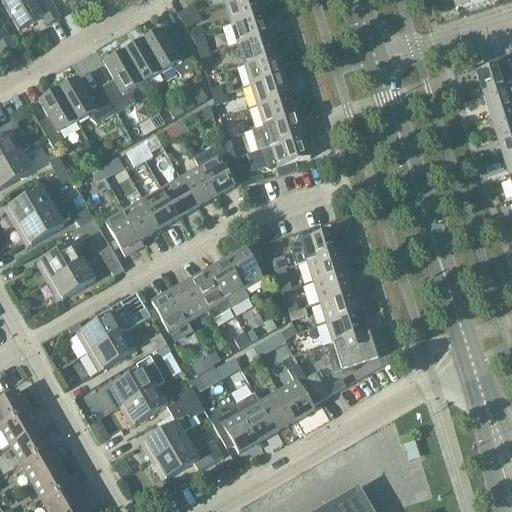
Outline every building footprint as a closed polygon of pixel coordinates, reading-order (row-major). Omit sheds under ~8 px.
[(6,0),(2,3),(19,33),(44,18),(49,26),(60,20),(48,0),(35,0),(34,0),(6,0)] [(232,26),(265,16),(259,0),(243,0),(225,6),(232,26)] [(490,1),(489,0),(452,0),(457,13),(458,12),(458,11),(490,1)] [(178,16),(182,24),(197,14),(193,7),(178,16)] [(197,14),(182,24),(186,31),(202,22),(197,14)] [(265,16),(232,26),(238,47),(271,36),(265,16)] [(0,49),(2,53),(13,47),(0,24),(0,49)] [(143,44),(162,76),(173,70),(181,79),(197,69),(192,53),(187,45),(174,52),(163,32),(143,44)] [(204,36),(194,39),(197,50),(208,47),(204,36)] [(271,36),(238,47),(245,67),(278,57),(271,36)] [(124,54),(143,87),(162,76),(143,44),(124,54)] [(200,58),(210,55),(208,47),(197,50),(200,58)] [(103,93),(116,116),(136,105),(132,93),(143,87),(124,54),(105,66),(116,86),(103,93)] [(210,55),(200,58),(203,66),(213,63),(210,55)] [(511,56),(486,65),(488,72),(478,75),(478,74),(477,75),(484,97),(511,87),(511,56)] [(278,57),(245,67),(251,88),(284,78),(278,57)] [(284,78),(251,88),(258,109),(291,98),(284,78)] [(59,92),(78,125),(88,118),(97,127),(116,116),(103,93),(90,101),(78,81),(59,92)] [(511,87),(484,97),(490,118),(511,110),(511,87)] [(214,100),(224,96),(221,88),(211,92),(214,100)] [(78,125),(59,92),(39,104),(51,123),(41,129),(54,152),(65,146),(59,135),(78,125)] [(224,96),(214,100),(217,108),(227,105),(224,96)] [(189,98),(179,104),(185,115),(196,109),(189,98)] [(291,98),(258,109),(264,129),(297,119),(291,98)] [(180,108),(170,114),(175,122),(185,116),(180,108)] [(210,108),(195,116),(201,127),(213,119),(210,108)] [(511,110),(490,118),(497,138),(511,133),(511,110)] [(297,119),(264,129),(253,133),(259,153),(271,149),(271,150),(304,139),(297,119)] [(0,167),(21,155),(31,150),(15,122),(0,131),(0,132),(4,140),(0,142),(0,167)] [(175,128),(180,138),(188,133),(182,124),(175,128)] [(235,124),(223,128),(227,141),(240,137),(235,124)] [(180,138),(175,128),(167,133),(173,142),(180,138)] [(511,133),(497,138),(503,159),(511,156),(511,133)] [(271,150),(271,149),(259,153),(265,170),(271,173),(311,160),(304,139),(271,150)] [(230,144),(222,146),(228,163),(236,160),(230,144)] [(137,150),(143,159),(150,155),(145,146),(137,150)] [(143,159),(137,150),(130,154),(135,164),(143,159)] [(21,155),(0,167),(0,192),(32,174),(21,155)] [(511,156),(503,159),(510,179),(511,178),(511,156)] [(58,159),(50,164),(55,172),(63,168),(58,159)] [(199,170),(216,200),(235,189),(218,159),(199,170)] [(110,173),(113,177),(124,170),(119,161),(107,167),(110,173)] [(298,173),(296,165),(278,171),(276,171),(279,179),(298,173)] [(100,172),(105,181),(113,177),(110,173),(107,167),(100,172)] [(63,169),(47,178),(57,194),(60,192),(72,185),(63,169)] [(216,200),(199,170),(180,181),(197,210),(216,200)] [(105,181),(100,172),(92,176),(98,185),(105,181)] [(197,210),(180,181),(161,191),(179,221),(197,210)] [(20,229),(53,210),(42,191),(9,210),(20,229)] [(143,202),(160,232),(179,221),(161,191),(143,202)] [(124,213),(141,243),(160,232),(143,202),(124,213)] [(53,210),(20,229),(31,248),(64,229),(53,210)] [(80,230),(94,222),(87,211),(74,219),(80,230)] [(141,243),(124,213),(105,224),(122,254),(141,243)] [(80,230),(70,236),(76,247),(100,233),(94,222),(80,230)] [(315,230),(300,235),(303,243),(318,238),(315,230)] [(340,254),(334,233),(318,238),(303,243),(294,245),(291,251),(297,268),(308,264),(340,254)] [(52,283),(84,264),(73,245),(41,264),(52,283)] [(110,250),(100,255),(114,280),(124,274),(110,250)] [(227,262),(245,292),(264,281),(247,251),(227,262)] [(308,264),(314,285),(347,275),(340,254),(308,264)] [(250,301),(245,292),(227,262),(209,273),(231,312),(250,301)] [(84,264),(52,283),(63,302),(95,283),(84,264)] [(286,271),(276,274),(279,282),(289,279),(286,271)] [(190,284),(207,314),(212,322),(231,312),(209,273),(190,284)] [(314,285),(321,305),(353,295),(347,275),(314,285)] [(207,314),(190,284),(171,295),(188,325),(207,314)] [(188,325),(171,295),(152,306),(169,336),(188,325)] [(360,316),(353,295),(321,305),(327,326),(360,316)] [(289,316),(299,312),(297,304),(287,307),(289,316)] [(92,354),(125,335),(151,320),(146,311),(130,320),(124,310),(114,316),(111,312),(97,320),(99,324),(81,335),(92,354)] [(299,312),(289,316),(292,324),(302,320),(299,312)] [(366,336),(360,316),(327,326),(334,346),(366,336)] [(271,322),(264,326),(269,335),(277,331),(271,322)] [(293,328),(284,333),(288,341),(298,336),(293,328)] [(245,337),(251,346),(258,342),(253,332),(245,337)] [(125,335),(92,354),(103,373),(136,354),(125,335)] [(157,352),(166,347),(161,336),(140,348),(146,359),(157,352)] [(251,346),(245,337),(245,336),(234,342),(240,352),(251,346)] [(280,336),(268,343),(273,352),(285,345),(284,343),(280,336)] [(377,356),(370,348),(366,336),(334,346),(326,349),(333,372),(377,356)] [(171,354),(166,347),(157,352),(162,360),(171,354)] [(254,351),(259,360),(266,356),(261,347),(254,351)] [(259,360),(254,351),(246,355),(251,365),(259,360)] [(208,358),(213,368),(221,363),(215,354),(208,358)] [(199,379),(215,370),(213,368),(208,358),(192,367),(199,379)] [(124,408),(156,390),(150,379),(158,374),(150,361),(137,368),(140,374),(113,389),(124,408)] [(278,394),(296,424),(315,413),(313,409),(320,405),(306,381),(297,367),(288,372),(295,384),(278,394)] [(216,373),(221,382),(229,378),(224,368),(216,373)] [(206,391),(221,382),(216,373),(215,370),(199,379),(206,391)] [(306,381),(320,405),(330,399),(316,375),(306,381)] [(0,385),(0,389),(3,395),(21,385),(17,377),(0,385)] [(341,381),(328,389),(333,397),(339,394),(346,389),(345,388),(342,382),(341,381)] [(172,417),(198,402),(192,391),(174,401),(170,394),(162,399),(156,390),(124,408),(135,427),(167,409),(172,417)] [(0,429),(29,413),(18,394),(0,404),(0,429)] [(278,394),(260,405),(277,434),(296,424),(278,394)] [(236,407),(237,408),(258,445),(277,434),(260,405),(255,396),(236,407)] [(198,402),(172,417),(176,426),(145,444),(156,463),(188,444),(183,435),(192,430),(188,423),(205,413),(198,402)] [(258,445),(237,408),(230,408),(225,411),(218,414),(214,418),(211,423),(226,450),(233,446),(239,456),(258,445)] [(0,430),(11,449),(40,432),(29,413),(0,429),(0,430)] [(100,423),(89,430),(99,445),(109,439),(100,423)] [(21,467),(51,450),(40,432),(11,449),(21,467)] [(223,460),(213,444),(194,455),(188,444),(156,463),(167,482),(194,466),(199,474),(223,460)] [(32,486),(62,469),(51,450),(21,467),(32,486)] [(126,464),(116,471),(122,481),(132,475),(126,464)] [(43,505),(79,484),(76,477),(69,481),(62,469),(32,486),(43,505)] [(47,511),(73,511),(83,507),(76,494),(83,490),(79,484),(43,505),(47,511)] [(373,511),(360,489),(320,511),(373,511)]
